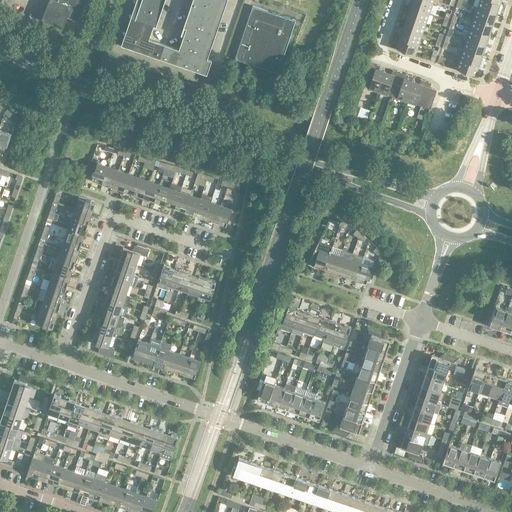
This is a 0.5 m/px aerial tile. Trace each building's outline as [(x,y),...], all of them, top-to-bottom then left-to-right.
[(57,0),(58,0),(57,0),(50,0),(43,18),(63,26),(62,27),(63,28),(67,17),(77,21),(77,22),(78,22),(86,0),(57,0)] [(136,0),(121,45),(207,74),(212,60),(207,58),(227,0),(192,0),(183,27),(186,28),(179,48),(149,38),(153,25),(156,26),(164,0),(136,0)] [(432,3),(422,0),(411,0),(410,7),(429,13),(432,3)] [(500,4),(489,0),(479,0),(477,7),(496,14),(500,4)] [(278,73),(290,35),(295,20),(252,5),(234,58),(278,73)] [(429,13),(410,7),(406,17),(425,24),(429,13)] [(496,14),(477,7),(474,17),(493,24),(496,14)] [(425,24),(406,17),(403,27),(422,34),(425,24)] [(493,24),(474,17),(470,28),(489,34),(493,24)] [(422,34),(403,27),(399,38),(418,44),(422,34)] [(489,34),(470,28),(467,38),(486,45),(489,34)] [(418,44),(399,38),(395,48),(415,55),(418,44)] [(486,45),(467,38),(463,48),(482,55),(486,45)] [(482,55),(463,48),(460,58),(479,65),(482,55)] [(479,65),(460,58),(456,69),(475,76),(479,65)] [(379,65),(371,63),(363,86),(378,91),(384,72),(378,70),(379,65)] [(391,74),(384,72),(378,91),(392,96),(400,72),(392,70),(391,74)] [(408,75),(400,72),(392,96),(406,101),(413,82),(406,80),(408,75)] [(419,84),(413,82),(406,101),(420,106),(428,82),(421,79),(419,84)] [(431,83),(428,82),(420,106),(430,109),(436,90),(429,87),(431,83)] [(8,133),(0,130),(0,149),(3,150),(8,133)] [(89,168),(93,170),(92,174),(93,175),(92,179),(96,181),(96,182),(102,184),(108,166),(98,163),(99,160),(97,157),(93,156),(89,168)] [(118,170),(108,166),(102,184),(108,186),(109,185),(113,187),(118,170)] [(128,173),(118,170),(113,187),(116,188),(123,191),(128,173)] [(139,177),(128,173),(123,191),(129,193),(129,192),(133,194),(139,177)] [(149,180),(139,177),(133,194),(137,195),(143,198),(149,180)] [(159,184),(149,180),(143,198),(150,200),(150,199),(154,201),(159,184)] [(181,186),(171,183),(170,187),(164,205),(170,207),(170,206),(174,208),(181,186)] [(170,187),(159,184),(154,201),(157,202),(157,203),(164,205),(170,187)] [(192,190),(181,186),(174,208),(178,209),(178,210),(184,212),(190,194),(192,190)] [(202,193),(200,198),(195,215),(198,216),(198,217),(205,219),(211,201),(212,197),(202,193)] [(200,198),(190,194),(184,212),(191,214),(191,213),(195,215),(200,198)] [(78,198),(74,208),(92,214),(94,208),(93,208),(95,203),(90,202),(91,200),(86,199),(85,200),(78,198)] [(221,205),(211,201),(205,219),(211,221),(211,220),(215,222),(221,205)] [(231,208),(221,205),(215,222),(219,223),(219,224),(226,226),(226,225),(232,208),(231,208)] [(92,214),(74,208),(71,219),(88,224),(89,220),(90,221),(92,214)] [(88,224),(71,219),(67,229),(85,235),(87,228),(86,228),(88,224)] [(85,235),(67,229),(64,239),(81,245),(82,241),(83,241),(85,235)] [(361,233),(356,229),(353,234),(358,238),(361,233)] [(366,238),(361,233),(358,238),(363,242),(366,238)] [(81,245),(64,239),(60,249),(78,255),(80,249),(79,249),(81,245)] [(332,246),(318,241),(310,257),(316,259),(314,265),(313,265),(320,268),(321,267),(325,269),(332,246)] [(135,244),(131,250),(123,248),(123,247),(120,254),(121,254),(119,258),(136,264),(140,254),(146,256),(149,249),(135,244)] [(342,250),(332,246),(325,269),(328,270),(335,273),(342,250)] [(381,251),(376,246),(373,250),(377,255),(381,251)] [(78,255),(60,249),(57,260),(74,265),(75,261),(76,262),(78,255)] [(353,253),(342,250),(335,273),(341,275),(341,274),(345,275),(353,253)] [(363,257),(353,253),(345,275),(349,277),(355,280),(363,257)] [(373,260),(363,257),(355,280),(361,282),(362,281),(366,283),(368,278),(369,278),(371,274),(373,275),(377,265),(372,263),(373,260)] [(50,269),(53,270),(71,276),(73,269),(72,269),(74,265),(57,260),(53,258),(50,269)] [(136,264),(119,258),(118,262),(117,262),(115,268),(133,274),(136,264)] [(171,266),(163,264),(163,265),(158,281),(156,286),(167,290),(169,285),(174,268),(170,267),(171,266)] [(133,274),(115,268),(113,275),(114,275),(112,279),(129,284),(133,274)] [(178,270),(174,268),(169,285),(179,288),(185,271),(178,269),(178,270)] [(71,276),(53,270),(50,280),(67,286),(68,282),(71,276)] [(191,273),(185,271),(179,288),(189,292),(195,275),(191,274),(191,273)] [(199,277),(195,275),(189,292),(199,295),(205,278),(199,276),(199,277)] [(211,280),(205,278),(199,295),(209,299),(210,299),(216,282),(211,281),(211,280)] [(129,284),(112,279),(111,283),(110,282),(108,289),(126,295),(129,284)] [(67,286),(50,280),(46,290),(64,296),(66,290),(65,290),(67,286)] [(130,296),(126,295),(108,289),(106,295),(107,295),(105,299),(122,305),(127,306),(130,296)] [(64,296),(46,290),(43,301),(60,306),(61,302),(61,303),(64,296)] [(34,309),(39,311),(57,317),(59,310),(58,310),(60,306),(43,301),(37,299),(34,309)] [(122,305),(105,299),(104,303),(103,303),(101,309),(119,315),(122,305)] [(288,306),(282,323),(280,322),(278,329),(291,333),(293,326),(299,310),(295,308),(288,305),(288,306)] [(511,307),(508,306),(506,310),(500,329),(510,333),(511,326),(511,307)] [(489,325),(500,329),(506,310),(496,307),(489,325)] [(124,317),(119,315),(101,309),(99,316),(100,316),(98,320),(115,325),(121,327),(124,317)] [(303,311),(299,310),(293,326),(303,330),(309,313),(303,310),(303,311)] [(57,317),(39,311),(36,321),(35,322),(43,324),(42,326),(47,327),(48,326),(52,327),(54,323),(57,317)] [(316,315),(309,313),(303,330),(314,333),(319,317),(315,315),(316,315)] [(323,318),(319,317),(314,333),(324,337),(330,320),(323,317),(323,318)] [(115,325),(98,320),(97,323),(96,323),(94,330),(112,336),(115,325)] [(336,322),(330,320),(324,337),(322,343),(332,346),(340,324),(336,322)] [(344,325),(340,324),(332,346),(343,350),(345,344),(350,327),(351,327),(344,324),(344,325)] [(371,334),(368,344),(386,351),(390,340),(383,338),(382,331),(382,330),(367,325),(367,326),(368,333),(371,334)] [(112,336),(94,330),(92,336),(93,336),(91,341),(96,342),(95,344),(98,344),(97,351),(96,352),(112,357),(112,356),(112,347),(108,346),(112,336)] [(139,339),(138,339),(132,356),(139,359),(139,358),(143,359),(149,343),(139,339)] [(161,341),(159,346),(153,364),(159,366),(160,365),(163,366),(169,350),(171,344),(161,341)] [(159,346),(149,343),(143,359),(147,361),(153,364),(159,346)] [(386,351),(368,344),(364,355),(383,361),(386,351)] [(179,353),(169,350),(163,366),(167,368),(173,371),(179,353)] [(432,354),(428,365),(447,371),(450,361),(453,362),(459,357),(459,356),(444,351),(444,352),(439,357),(432,354)] [(190,357),(179,353),(173,371),(180,373),(180,372),(184,373),(190,357)] [(318,353),(315,362),(325,366),(327,362),(328,356),(318,353)] [(383,361),(364,355),(361,365),(380,371),(383,361)] [(200,360),(190,357),(184,373),(188,375),(195,378),(195,377),(200,360)] [(380,371),(361,365),(357,375),(376,382),(380,371)] [(447,371),(428,365),(424,375),(443,382),(447,371)] [(485,372),(474,368),(468,387),(479,391),(485,372)] [(495,375),(485,372),(479,391),(489,394),(495,375)] [(376,382),(357,375),(354,385),(373,392),(376,382)] [(443,382),(424,375),(421,385),(440,392),(443,382)] [(506,379),(495,375),(489,394),(499,398),(506,379)] [(13,388),(12,392),(28,397),(32,387),(25,384),(26,383),(14,379),(11,387),(13,388)] [(511,393),(511,381),(506,379),(499,398),(497,403),(507,407),(509,401),(511,393)] [(257,399),(267,403),(274,384),(263,380),(257,399)] [(284,387),(274,384),(267,403),(278,406),(284,387)] [(373,392),(354,385),(350,396),(369,402),(373,392)] [(440,392),(421,385),(417,396),(436,402),(440,392)] [(294,391),(284,387),(278,406),(288,410),(294,391)] [(304,394),(294,391),(288,410),(298,413),(304,394)] [(28,397),(12,392),(10,396),(9,395),(6,401),(25,408),(28,397)] [(61,397),(54,394),(53,395),(54,395),(48,413),(58,416),(64,400),(60,398),(61,397)] [(315,398),(304,394),(298,413),(308,417),(315,398)] [(369,402),(350,396),(347,406),(366,412),(369,402)] [(441,404),(436,402),(417,396),(414,406),(433,412),(437,414),(441,404)] [(325,402),(315,398),(308,417),(319,420),(325,402)] [(68,401),(64,400),(58,416),(69,420),(75,401),(68,399),(68,401)] [(25,408),(6,401),(4,408),(6,408),(5,412),(21,418),(25,408)] [(81,404),(75,401),(69,420),(67,424),(77,428),(79,423),(84,407),(81,405),(81,404)] [(88,408),(84,407),(79,423),(89,427),(95,408),(89,406),(88,408)] [(366,412),(347,406),(343,416),(362,422),(366,412)] [(433,412),(414,406),(410,416),(429,423),(433,412)] [(102,411),(95,408),(89,427),(99,430),(105,414),(101,412),(102,411)] [(21,418),(5,412),(3,416),(2,416),(0,420),(0,422),(18,428),(21,418)] [(109,415),(105,414),(99,430),(98,435),(108,438),(110,434),(116,415),(109,413),(109,415)] [(122,418),(116,415),(110,434),(120,437),(126,421),(122,419),(122,418)] [(362,422),(343,416),(340,426),(337,425),(337,426),(331,430),(331,431),(346,436),(346,435),(351,431),(358,433),(362,422)] [(429,423),(410,416),(407,426),(426,433),(429,423)] [(130,422),(126,421),(120,437),(130,441),(136,422),(130,420),(130,422)] [(18,428),(0,422),(0,433),(14,438),(18,428)] [(143,425),(136,422),(130,441),(140,444),(146,428),(142,426),(143,425)] [(431,434),(426,433),(407,426),(403,437),(422,443),(427,445),(431,434)] [(150,429),(146,428),(140,444),(151,448),(157,429),(151,427),(150,429)] [(163,432),(157,429),(151,448),(161,451),(167,435),(163,433),(163,432)] [(63,436),(53,432),(51,437),(61,441),(63,436)] [(14,438),(0,433),(0,444),(11,449),(14,438)] [(170,436),(167,435),(161,451),(159,456),(170,460),(178,437),(171,434),(170,436)] [(73,439),(63,436),(61,441),(72,444),(73,439)] [(422,443),(403,437),(400,447),(407,450),(408,457),(423,462),(422,455),(422,454),(419,453),(422,443)] [(461,442),(459,447),(453,466),(463,470),(470,451),(471,445),(461,442)] [(11,449),(0,444),(0,464),(12,468),(14,461),(7,459),(11,449)] [(459,447),(449,444),(442,462),(453,466),(459,447)] [(45,455),(34,451),(27,474),(27,473),(26,474),(33,476),(34,476),(37,477),(45,455)] [(480,454),(470,451),(463,470),(473,473),(480,454)] [(490,458),(480,454),(473,473),(484,477),(490,458)] [(55,458),(45,455),(37,477),(41,479),(47,481),(53,464),(55,458)] [(230,474),(245,478),(250,461),(239,457),(235,466),(233,466),(230,474)] [(501,461),(490,458),(484,477),(494,480),(501,461)] [(262,465),(250,461),(245,478),(256,482),(262,465)] [(64,468),(53,464),(47,481),(54,483),(58,484),(64,468)] [(273,469),(262,465),(256,482),(267,486),(273,469)] [(74,471),(64,468),(58,484),(62,486),(68,488),(74,471)] [(285,473),(273,469),(267,486),(279,490),(285,473)] [(84,475),(74,471),(68,488),(74,490),(78,491),(84,475)] [(94,478),(89,495),(95,498),(95,497),(99,498),(105,482),(107,476),(96,472),(94,478)] [(296,477),(285,473),(279,490),(290,494),(296,477)] [(94,478),(84,475),(78,491),(82,492),(82,493),(89,495),(94,478)] [(307,481),(296,477),(290,494),(301,498),(307,481)] [(319,485),(307,481),(301,498),(313,502),(319,485)] [(115,485),(105,482),(99,498),(103,500),(109,502),(115,485)] [(125,489),(115,485),(109,502),(115,505),(116,504),(120,505),(125,489)] [(330,489),(319,485),(313,502),(324,506),(330,489)] [(135,492),(125,489),(120,505),(123,507),(130,509),(135,492)] [(342,493),(330,489),(324,506),(336,510),(342,493)] [(140,511),(146,496),(135,492),(130,509),(136,511),(139,511),(140,511)] [(347,511),(353,496),(342,493),(336,510),(342,511),(347,511)] [(156,499),(146,496),(140,511),(152,511),(156,499)] [(360,511),(364,500),(353,496),(347,511),(360,511)] [(372,511),(376,504),(364,500),(360,511),(372,511)]
